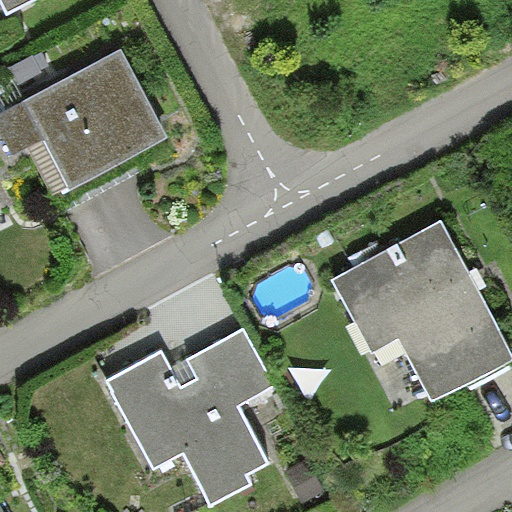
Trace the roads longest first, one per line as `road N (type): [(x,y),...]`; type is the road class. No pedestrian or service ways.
road 1 (residential): [(287,196),(0,348)]
road 2 (residential): [(511,83),(287,196)]
road 3 (residential): [(287,196),(196,0)]
